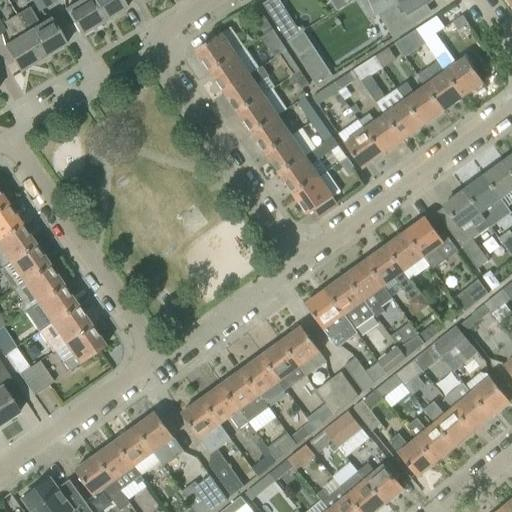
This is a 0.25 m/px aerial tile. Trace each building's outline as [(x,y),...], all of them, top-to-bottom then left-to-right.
[(50,5),(47,0),(31,0),(38,12),(50,5)] [(69,0),(73,6),(65,11),(80,37),(103,23),(88,0),(69,0)] [(88,0),(103,23),(126,9),(120,0),(88,0)] [(270,0),(263,5),(288,42),(301,33),(278,0),(270,0)] [(347,5),(353,0),(329,0),(337,11),(347,5)] [(387,0),(392,7),(399,2),(408,16),(420,9),(433,0),(387,0)] [(28,8),(16,15),(42,60),(65,46),(49,19),(39,26),(28,8)] [(42,60),(16,15),(2,23),(13,41),(4,47),(20,73),(42,60)] [(273,30),(264,16),(256,22),(265,36),(273,30)] [(445,74),(462,98),(482,84),(483,84),(484,84),(466,58),(465,59),(457,65),(446,51),(435,35),(445,29),(437,17),(416,31),(425,45),(435,59),(444,74),(445,74)] [(453,23),(458,31),(468,24),(463,17),(453,23)] [(287,50),(273,30),(265,36),(260,39),(274,59),(279,56),(287,50)] [(425,45),(416,31),(408,36),(395,44),(404,58),(417,49),(425,45)] [(197,53),(211,72),(236,55),(222,35),(196,52),(197,53)] [(312,46),(296,56),(316,87),(332,77),(312,46)] [(388,49),(374,57),(382,69),(395,61),(388,49)] [(300,71),(287,50),(279,56),(292,77),(300,71)] [(211,72),(225,93),(250,76),(236,55),(211,72)] [(374,57),(353,71),(358,79),(361,83),(370,77),(382,69),(374,57)] [(225,93),(238,113),(263,96),(256,86),(270,78),(263,67),(250,76),(225,93)] [(425,88),(443,112),(462,98),(445,74),(444,74),(435,81),(427,69),(417,76),(425,88)] [(309,84),(300,71),(292,77),(301,90),(309,84)] [(346,75),(332,84),(338,92),(351,83),(346,75)] [(338,92),(332,84),(318,92),(323,101),(338,92)] [(397,90),(423,126),(443,112),(425,88),(415,95),(406,84),(397,90)] [(377,106),(384,117),(386,116),(403,140),(423,126),(397,90),(377,106)] [(238,113),(252,133),(277,117),(263,96),(238,113)] [(300,109),(311,124),(318,118),(308,104),(300,109)] [(369,115),(360,122),(383,154),(403,140),(386,116),(384,117),(375,123),(369,115)] [(252,133),(266,154),(291,137),(277,117),(252,133)] [(318,118),(311,124),(320,137),(328,131),(318,118)] [(383,154),(360,122),(339,136),(345,145),(363,170),(364,169),(363,168),(383,154)] [(266,154),(280,174),(305,158),(291,137),(266,154)] [(280,174),(294,194),(318,178),(310,166),(339,146),(333,138),(305,158),(280,174)] [(339,163),(349,177),(356,171),(347,157),(339,163)] [(511,172),(505,162),(484,177),(501,199),(511,190),(511,172)] [(484,177),(464,191),(490,226),(501,219),(491,206),(501,199),(484,177)] [(318,178),(294,194),(307,214),(307,215),(307,216),(314,211),(320,220),(339,207),(333,197),(332,198),(318,178)] [(490,226),(464,191),(444,206),(459,226),(450,232),(477,270),(488,262),(472,239),(490,226)] [(0,210),(0,239),(20,226),(6,206),(0,210)] [(425,219),(406,234),(430,267),(430,266),(433,270),(446,261),(437,248),(443,243),(443,244),(444,243),(426,218),(425,219)] [(0,268),(8,263),(8,264),(33,247),(20,226),(0,239),(0,268)] [(406,234),(386,248),(410,281),(430,267),(406,234)] [(8,264),(21,284),(22,284),(47,267),(33,247),(8,264)] [(367,261),(366,262),(384,287),(394,279),(409,301),(419,294),(410,281),(386,248),(377,255),(375,252),(366,259),(367,261)] [(354,267),(345,274),(374,315),(376,318),(384,312),(381,307),(392,299),(383,287),(384,287),(366,262),(356,269),(354,267)] [(35,304),(36,304),(61,287),(47,267),(22,284),(21,284),(12,290),(20,302),(18,304),(17,308),(21,314),(35,304)] [(490,271),(482,277),(492,290),(500,284),(490,271)] [(328,290),(327,291),(350,323),(351,323),(354,329),(374,315),(345,274),(326,288),(328,290)] [(458,305),(457,305),(464,313),(488,294),(478,280),(454,299),(458,305)] [(511,282),(503,290),(511,299),(510,300),(511,302),(511,282)] [(36,304),(49,325),(75,307),(61,287),(36,304)] [(491,299),(484,305),(490,312),(491,314),(510,300),(511,299),(503,290),(491,299)] [(350,323),(327,291),(307,305),(306,304),(305,305),(330,338),(350,323)] [(464,313),(457,305),(444,316),(450,323),(464,313)] [(477,322),(490,312),(484,305),(471,315),(477,322)] [(49,325),(63,345),(89,327),(75,307),(49,325)] [(432,326),(420,336),(425,343),(438,333),(432,326)] [(89,327),(63,345),(71,356),(62,363),(68,372),(104,348),(103,347),(89,327)] [(301,329),(282,343),(306,377),(327,362),(314,344),(302,327),(301,328),(301,329)] [(476,352),(456,327),(432,346),(442,358),(452,371),(476,352)] [(412,354),(425,343),(420,336),(400,350),(406,359),(412,354)] [(282,343),(262,357),(280,383),(281,382),(285,389),(287,391),(306,377),(282,343)] [(406,359),(400,350),(400,351),(395,345),(375,361),(386,374),(406,359)] [(442,358),(432,346),(419,356),(429,368),(442,358)] [(21,357),(11,364),(18,375),(19,375),(26,370),(28,368),(21,357)] [(262,357),(242,371),(261,397),(265,403),(285,389),(281,382),(280,383),(262,357)] [(344,366),(363,392),(374,383),(355,358),(344,366)] [(511,359),(503,366),(511,376),(511,359)] [(414,360),(395,375),(401,382),(405,387),(423,372),(414,360)] [(39,363),(19,376),(33,397),(53,383),(41,366),(39,363)] [(242,371),(222,386),(249,422),(268,408),(265,403),(261,397),(242,371)] [(326,403),(334,415),(358,396),(341,372),(327,382),(334,393),(324,400),(326,403)] [(480,372),(465,386),(472,393),(491,417),(508,403),(509,403),(510,402),(485,373),(480,372)] [(395,375),(376,390),(382,397),(401,382),(395,375)] [(444,398),(452,410),(454,409),(473,432),(491,417),(472,393),(465,386),(463,383),(444,398)] [(222,386),(203,400),(221,425),(231,418),(239,429),(249,422),(222,386)] [(0,425),(18,414),(1,388),(0,388),(0,425)] [(382,397),(376,390),(353,408),(371,431),(381,424),(369,409),(383,399),(382,397)] [(210,454),(217,449),(231,440),(221,425),(203,400),(183,414),(182,414),(210,454)] [(334,415),(326,403),(307,418),(315,430),(334,415)] [(436,424),(435,424),(454,447),(473,432),(454,409),(452,410),(442,418),(431,404),(424,410),(436,424)] [(348,412),(324,431),(334,442),(333,442),(337,448),(362,429),(348,412)] [(156,415),(136,429),(154,454),(155,454),(163,466),(184,452),(156,413),(155,414),(156,415)] [(406,427),(417,440),(436,463),(454,447),(435,424),(424,433),(414,421),(406,427)] [(302,427),(290,437),(296,445),(309,435),(302,427)] [(136,429),(116,443),(135,468),(154,454),(136,429)] [(334,442),(324,431),(310,442),(319,453),(333,442),(334,442)] [(267,448),(271,453),(277,461),(296,445),(290,437),(287,433),(267,448)] [(436,463),(417,440),(407,448),(397,435),(388,442),(399,455),(398,455),(418,478),(419,478),(418,477),(436,463)] [(116,443),(96,457),(121,491),(141,476),(135,468),(116,443)] [(306,445),(287,460),(293,467),(312,453),(306,445)] [(271,453),(251,469),(257,476),(277,461),(271,453)] [(121,491),(96,457),(77,471),(76,471),(75,471),(94,497),(105,490),(120,511),(130,504),(120,491),(121,491)] [(287,460),(269,474),(275,481),(293,467),(287,460)] [(404,490),(391,474),(384,466),(376,472),(368,463),(358,471),(385,504),(403,490),(403,491),(404,490)] [(358,471),(340,486),(339,487),(360,511),(375,511),(385,504),(358,471)] [(235,474),(222,484),(231,496),(244,486),(235,474)] [(275,481),(269,474),(256,485),(262,492),(275,481)] [(181,491),(190,504),(191,504),(196,511),(210,511),(227,500),(210,477),(197,485),(194,481),(181,491)] [(316,495),(329,511),(360,511),(339,487),(340,486),(334,478),(322,488),(323,489),(316,495)] [(92,511),(69,480),(57,489),(50,479),(37,489),(35,487),(24,494),(26,497),(23,499),(31,511),(92,511)] [(241,497),(221,511),(235,511),(246,504),(241,497)] [(511,511),(511,497),(503,504),(506,507),(504,508),(507,511),(511,511)]
